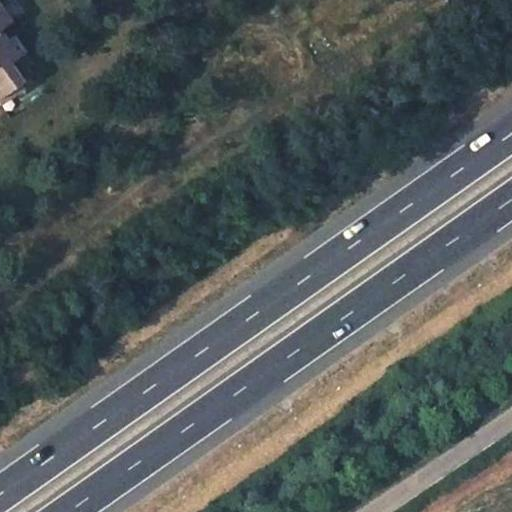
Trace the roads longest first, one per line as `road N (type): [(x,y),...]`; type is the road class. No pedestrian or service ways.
road 1 (motorway): [(511,134),(0,494)]
road 2 (motorway): [(66,511),(511,198)]
road 3 (residential): [(511,423),(382,511)]
